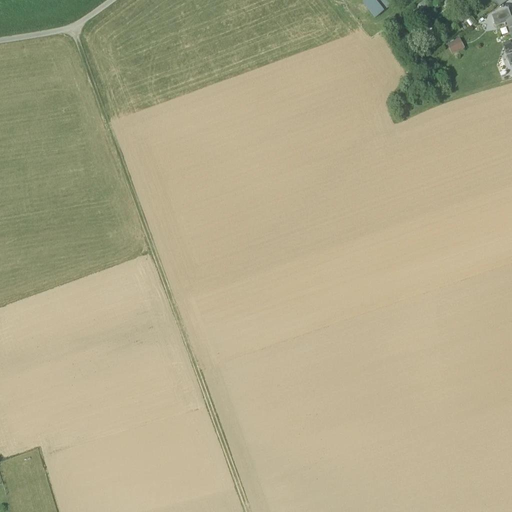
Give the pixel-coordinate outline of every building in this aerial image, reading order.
[(376,20),(385,12),(374,0),(366,0),(363,3),(376,20)] [(375,0),(385,11),(387,9),(380,0),(375,0)] [(391,0),(381,0),(388,9),(394,4),(391,0)] [(511,20),(508,10),(491,16),(496,28),(508,24),(507,23),(511,21),(511,20)] [(448,44),(451,54),(465,50),(461,39),(448,44)]
